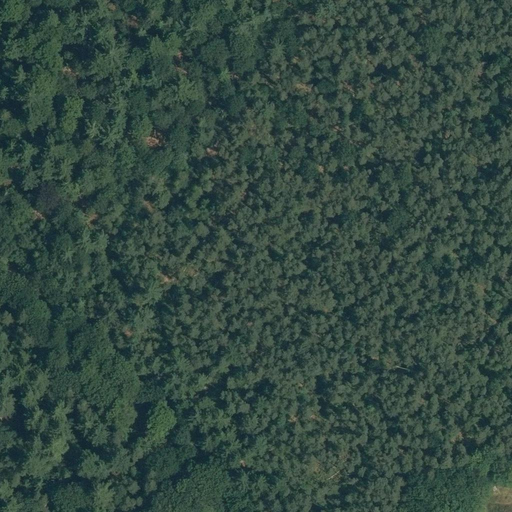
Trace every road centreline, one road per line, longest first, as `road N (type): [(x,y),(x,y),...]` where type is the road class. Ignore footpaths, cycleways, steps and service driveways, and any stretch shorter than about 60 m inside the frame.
road 1 (track): [(0,257),(222,511)]
road 2 (track): [(309,0),(239,70),(197,0)]
